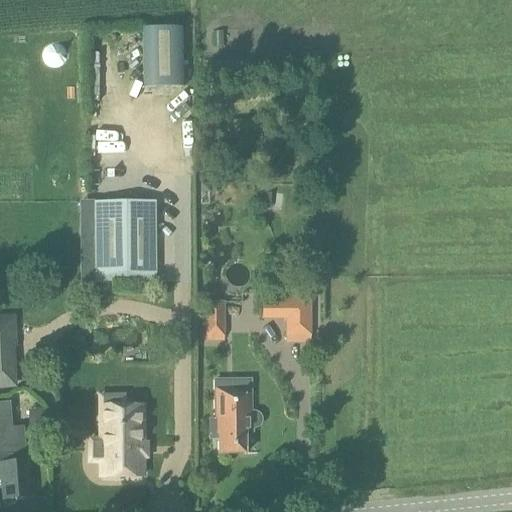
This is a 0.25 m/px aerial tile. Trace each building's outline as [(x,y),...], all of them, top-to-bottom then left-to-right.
[(140,29),(140,89),(181,89),(181,29),(140,29)] [(154,203),(93,203),(94,284),(155,283),(154,203)] [(287,296),(287,320),(287,344),(311,344),(311,295),(287,296)] [(224,315),(206,315),(206,341),(224,341),(224,315)] [(0,317),(0,387),(12,387),(9,318),(0,317)] [(215,389),(215,420),(208,420),(208,441),(218,441),(218,457),(246,457),(245,433),(254,433),(255,433),(256,432),(258,431),(259,430),(260,428),(261,427),(261,425),(261,423),(260,420),(259,418),(258,416),(255,414),(254,413),(249,413),(250,395),(235,395),(235,389),(215,389)] [(2,500),(13,499),(17,503),(24,502),(27,498),(31,497),(25,428),(13,429),(11,403),(0,403),(0,478),(0,479),(2,500)] [(109,441),(99,441),(89,441),(89,463),(105,463),(105,477),(101,477),(101,478),(141,478),(141,460),(142,460),(142,444),(141,444),(141,408),(121,408),(121,412),(109,412),(109,441)]
